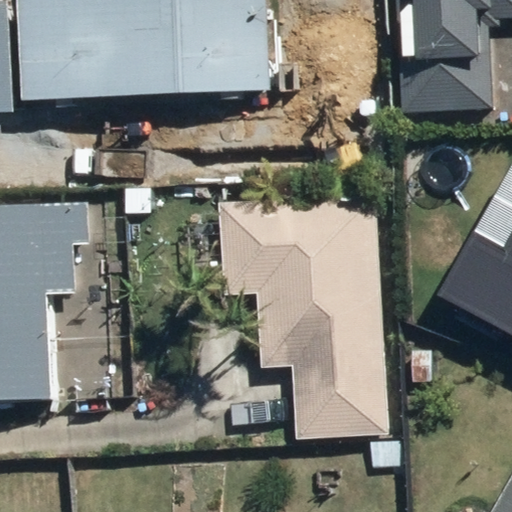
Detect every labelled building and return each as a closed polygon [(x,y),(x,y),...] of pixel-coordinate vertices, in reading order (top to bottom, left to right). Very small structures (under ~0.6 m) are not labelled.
[(279,0),(37,0),(41,97),(282,90),(279,0)] [(511,7),(511,0),(397,0),(398,76),(411,76),(411,119),(492,118),(492,108),(511,108),(511,30),(511,8),(511,7)] [(22,3),(0,3),(0,107),(23,107),(22,3)] [(511,127),(503,127),(504,184),(511,183),(511,127)] [(236,189),(239,276),(281,275),(284,366),(305,366),(307,437),(403,434),(395,184),(236,189)] [(0,394),(57,393),(55,302),(100,302),(99,207),(0,208),(0,394)]
